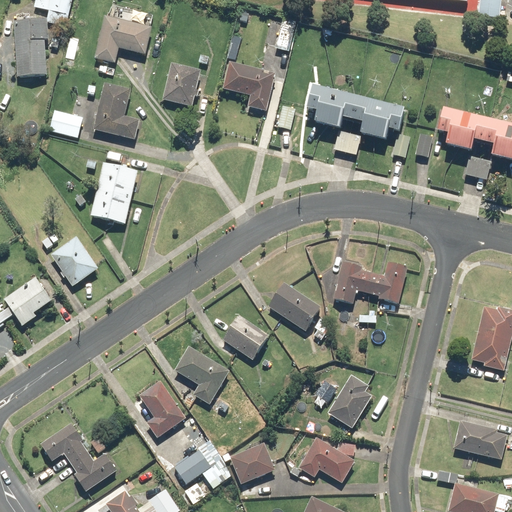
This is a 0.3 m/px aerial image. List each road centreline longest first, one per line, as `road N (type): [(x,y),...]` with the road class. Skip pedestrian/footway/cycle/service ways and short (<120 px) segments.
road 1 (residential): [(40,378),(292,212),(365,204),(458,223)]
road 2 (residential): [(402,511),(404,438),(458,223)]
